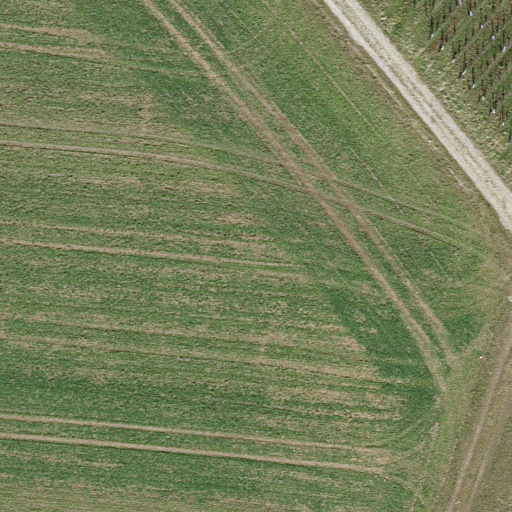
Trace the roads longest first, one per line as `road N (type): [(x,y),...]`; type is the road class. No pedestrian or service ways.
road 1 (track): [(333,0),(511,214)]
road 2 (track): [(464,511),(511,362)]
